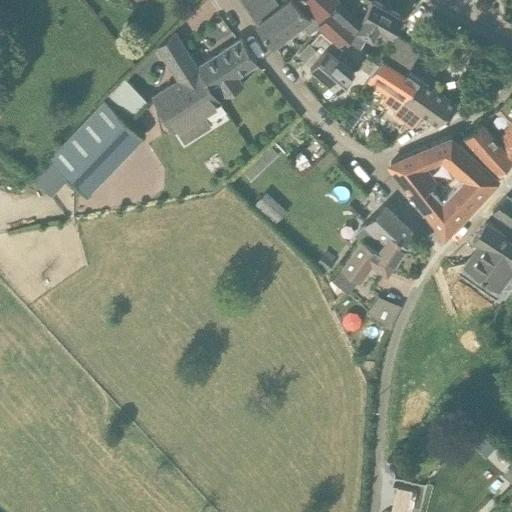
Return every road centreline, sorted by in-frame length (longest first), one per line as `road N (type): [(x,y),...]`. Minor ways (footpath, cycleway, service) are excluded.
road 1 (residential): [(441,251),(287,84),(228,0)]
road 2 (residential): [(369,511),(394,342),(441,251)]
